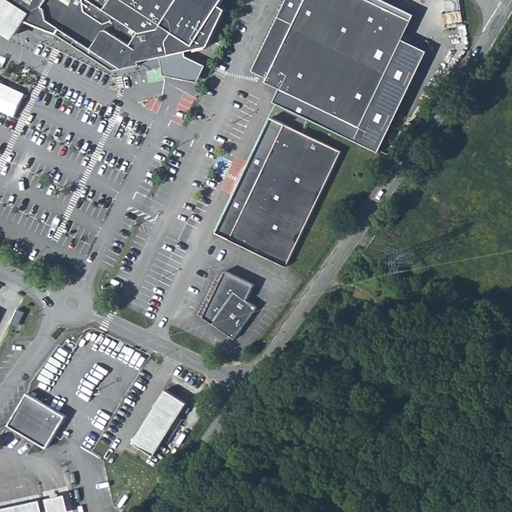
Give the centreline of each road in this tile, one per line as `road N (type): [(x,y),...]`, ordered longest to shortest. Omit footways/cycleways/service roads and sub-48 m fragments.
road 1 (residential): [(505,5),(243,385)]
road 2 (residential): [(72,303),(243,385)]
road 3 (residential): [(243,385),(154,511)]
